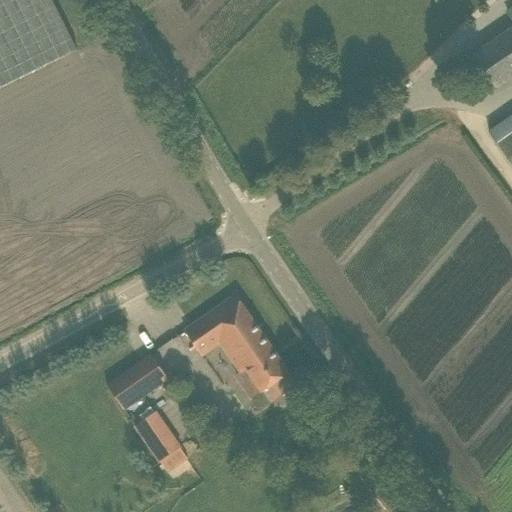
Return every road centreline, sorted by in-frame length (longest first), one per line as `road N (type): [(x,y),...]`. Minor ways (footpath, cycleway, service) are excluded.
road 1 (tertiary): [(437,511),(248,230)]
road 2 (unclassified): [(0,364),(248,230)]
road 3 (tertiary): [(248,230),(166,103),(113,0)]
